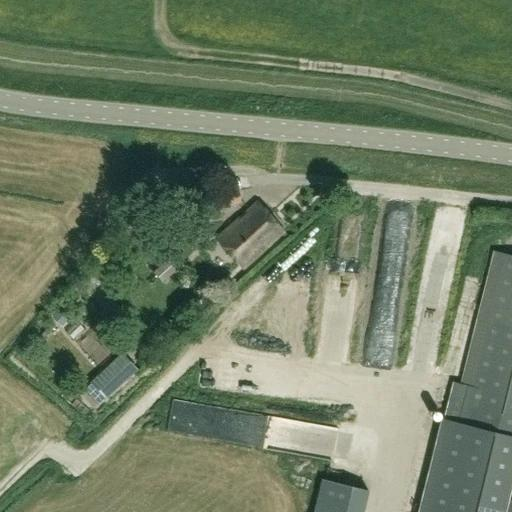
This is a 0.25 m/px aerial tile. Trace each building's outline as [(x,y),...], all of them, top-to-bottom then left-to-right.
[(238,190),(214,194),(217,209),(241,204),(238,190)] [(282,231),(257,203),(216,240),(241,268),(282,231)] [(387,218),(388,232),(406,230),(405,216),(387,218)] [(352,220),(340,231),(349,241),(361,229),(352,220)] [(495,511),(500,497),(511,445),(511,254),(494,250),(478,317),(457,403),(448,401),(421,511),(495,511)] [(168,267),(155,275),(160,284),(174,277),(168,267)] [(52,315),(62,325),(68,318),(58,308),(52,315)] [(121,353),(89,383),(90,384),(85,389),(98,404),(104,398),(105,400),(137,370),(121,353)] [(321,408),(324,391),(311,388),(308,405),(321,408)] [(362,511),(368,490),(321,479),(312,511),(362,511)] [(511,511),(511,499),(500,497),(495,511),(511,511)]
